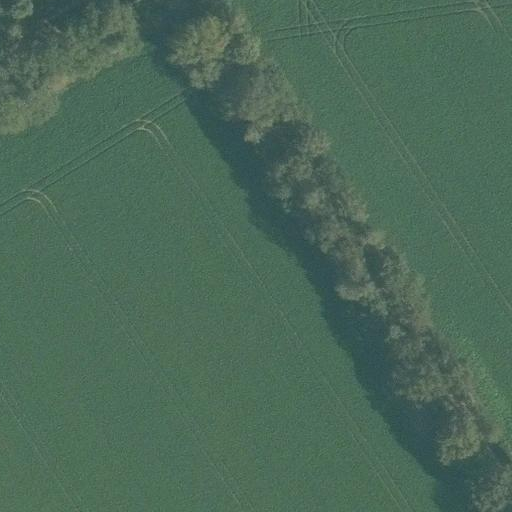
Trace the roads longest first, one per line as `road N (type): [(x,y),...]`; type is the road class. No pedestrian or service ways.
road 1 (track): [(511,485),(192,0)]
road 2 (track): [(0,65),(107,0)]
